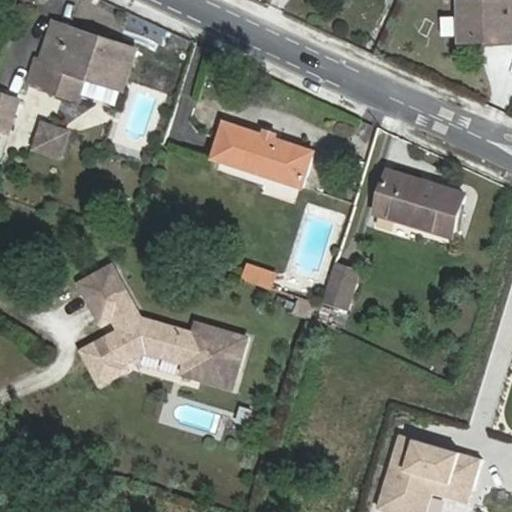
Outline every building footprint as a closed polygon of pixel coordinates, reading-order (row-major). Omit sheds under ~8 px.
[(511,0),(460,0),(462,39),(511,36),(511,0)] [(55,24),(42,63),(59,69),(51,93),(69,98),(77,74),(88,78),(123,90),(136,52),(55,24)] [(59,69),(42,63),(37,61),(29,86),(51,93),(59,69)] [(80,102),(88,78),(77,74),(69,98),(80,102)] [(21,101),(0,94),(0,125),(11,130),(21,101)] [(68,135),(45,127),(37,151),(61,159),(68,135)] [(302,187),(312,154),(227,127),(217,159),(302,187)] [(454,237),(467,196),(390,171),(377,213),(454,237)] [(336,264),(324,302),(350,310),(361,273),(336,264)] [(246,280),(254,283),(259,269),(251,266),(246,280)] [(85,352),(95,371),(120,357),(124,364),(147,352),(187,363),(184,374),(233,388),(248,339),(199,324),(196,335),(144,320),(143,321),(113,267),(82,284),(104,325),(115,319),(122,331),(85,352)] [(254,283),(274,290),(278,275),(259,269),(254,283)] [(316,319),(320,308),(302,302),(298,313),(316,319)] [(120,357),(95,371),(102,385),(128,371),(124,364),(120,357)] [(244,407),(239,420),(248,424),(253,411),(244,407)] [(482,460),(401,435),(378,509),(389,511),(426,511),(433,493),(437,479),(473,490),(482,460)] [(469,504),(473,490),(437,479),(433,493),(469,504)]
